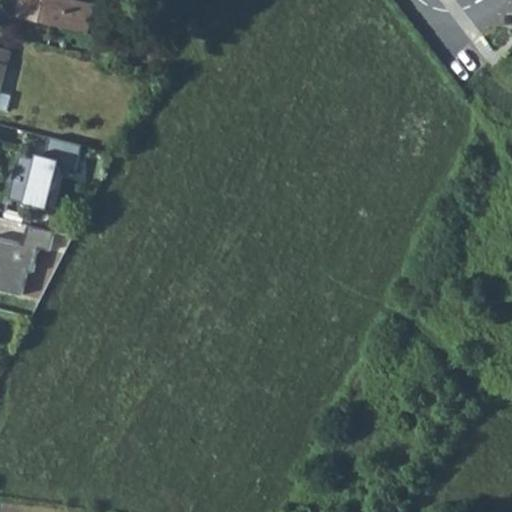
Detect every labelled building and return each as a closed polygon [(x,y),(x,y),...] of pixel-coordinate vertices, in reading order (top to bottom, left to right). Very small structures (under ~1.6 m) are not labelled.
[(18,0),(17,9),(23,11),(21,15),(43,21),(43,24),(50,25),(50,23),(87,32),(95,4),(79,0),(18,0)] [(0,34),(0,45),(10,48),(17,49),(19,39),(0,34)] [(0,45),(0,107),(6,110),(11,92),(0,88),(0,85),(10,48),(0,45)] [(43,162),(19,156),(7,199),(48,210),(59,168),(75,172),(81,147),(49,138),(43,162)] [(0,237),(0,289),(21,295),(27,271),(33,273),(39,249),(50,251),(55,232),(30,226),(25,244),(0,237)]
